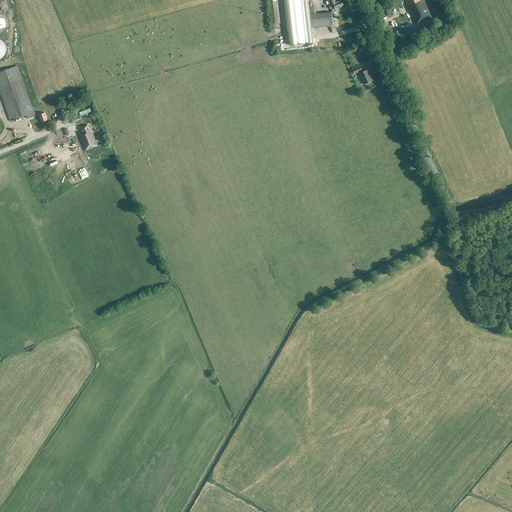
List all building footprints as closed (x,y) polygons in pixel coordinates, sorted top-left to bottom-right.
[(315,6),(309,7),(307,0),(284,0),(289,45),(313,42),(311,27),(333,25),(331,12),(316,13),(315,6)] [(331,5),(331,11),(343,6),(341,0),(339,0),(336,2),(335,0),(327,0),(329,5),(331,5)] [(403,0),(416,26),(432,18),(423,0),(403,0)] [(426,24),(429,33),(437,29),(433,21),(426,24)] [(410,27),(403,30),(410,44),(416,41),(410,27)] [(362,72),(359,65),(352,69),(354,74),(358,72),(363,84),(372,80),(367,69),(362,72)] [(17,66),(0,71),(0,92),(10,121),(27,115),(28,118),(35,116),(17,66)] [(44,112),(38,115),(41,122),(47,120),(44,112)] [(82,133),(78,135),(85,151),(98,146),(91,129),(90,130),(88,125),(80,128),(82,133)] [(41,194),(37,190),(34,192),(41,200),(49,192),(46,190),(41,194)]
